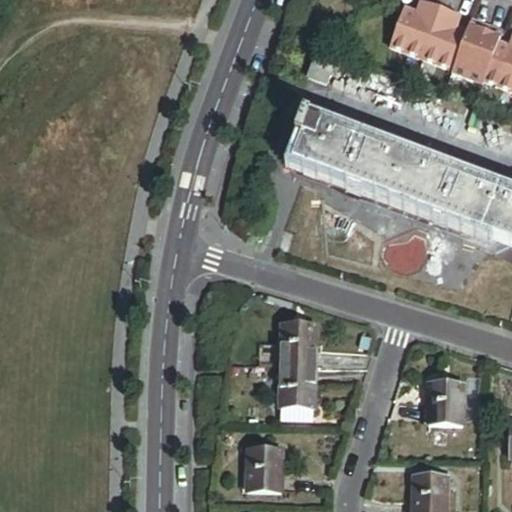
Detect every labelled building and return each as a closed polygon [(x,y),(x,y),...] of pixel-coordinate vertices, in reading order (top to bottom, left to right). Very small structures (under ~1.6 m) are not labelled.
[(418,17),(407,13),(393,51),(455,74),(469,36),(458,32),(462,20),(422,6),(418,17)] [(473,23),(471,29),(502,41),(504,35),(473,23)] [(502,41),(471,29),(469,36),(455,74),(485,85),(499,47),(502,41)] [(511,51),(510,51),(499,47),(485,85),(511,95),(511,51)] [(329,89),(336,70),(316,63),(309,82),(329,89)] [(302,141),(310,121),(303,118),(296,139),(302,141)] [(511,196),(310,121),(302,141),(292,168),(511,249),(511,196)] [(282,371),(316,372),(317,330),(283,329),(282,371)] [(315,414),(316,372),(282,371),(281,413),(315,414)] [(463,389),(430,388),(429,430),(462,431),(463,389)] [(315,414),(281,413),(280,426),(314,427),(315,414)] [(282,455),(249,455),(249,498),(282,498),(282,455)] [(448,511),(448,482),(415,481),(414,511),(448,511)]
